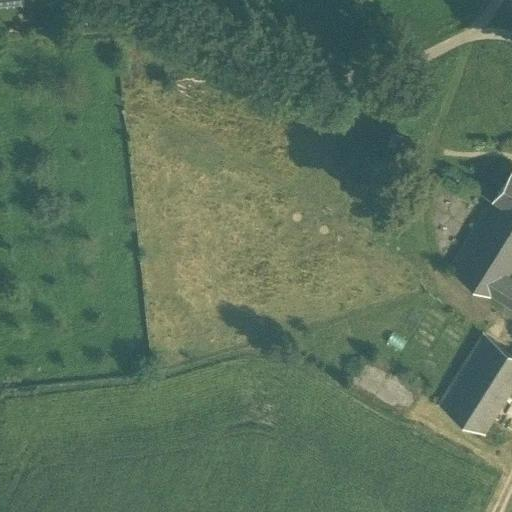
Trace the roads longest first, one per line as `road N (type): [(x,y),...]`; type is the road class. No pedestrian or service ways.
road 1 (track): [(495,0),(471,34),(334,74),(174,0)]
road 2 (track): [(471,34),(427,161),(418,221),(437,279),(511,331)]
